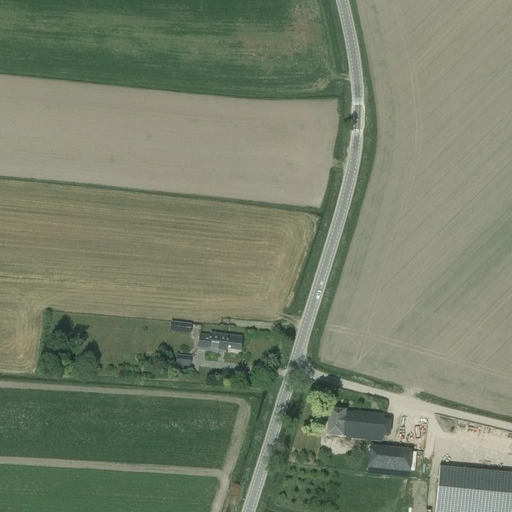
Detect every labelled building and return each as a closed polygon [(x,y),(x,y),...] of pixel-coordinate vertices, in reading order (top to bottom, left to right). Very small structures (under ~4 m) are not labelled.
[(191,325),(170,323),(169,332),(190,334),(191,325)] [(225,352),(225,350),(239,351),(241,339),(211,335),(210,338),(199,336),(198,349),(225,352)] [(190,367),(191,357),(177,356),(176,365),(190,367)] [(329,411),(326,436),(342,438),(350,439),(350,440),(370,442),(382,443),(385,417),(385,415),(352,412),(352,413),(344,413),(329,411)] [(370,446),(367,472),(409,477),(412,450),(370,446)] [(511,511),(511,475),(438,468),(434,511),(511,511)]
